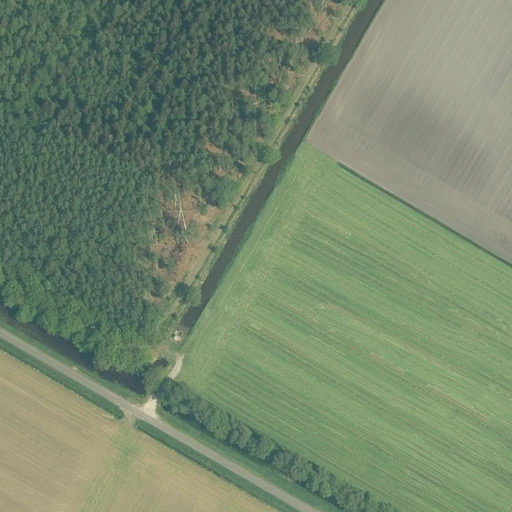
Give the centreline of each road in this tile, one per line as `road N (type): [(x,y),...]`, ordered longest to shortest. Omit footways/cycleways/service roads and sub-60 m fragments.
road 1 (track): [(147,417),(177,363),(167,342),(169,316),(353,0)]
road 2 (unclassified): [(308,511),(0,333)]
